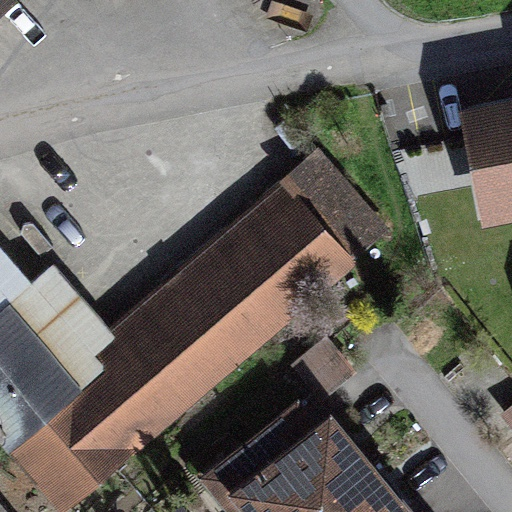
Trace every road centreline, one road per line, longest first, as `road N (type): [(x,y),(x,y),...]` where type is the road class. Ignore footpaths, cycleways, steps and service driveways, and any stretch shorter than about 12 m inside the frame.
road 1 (residential): [(0,135),(405,58)]
road 2 (residential): [(393,387),(496,511)]
